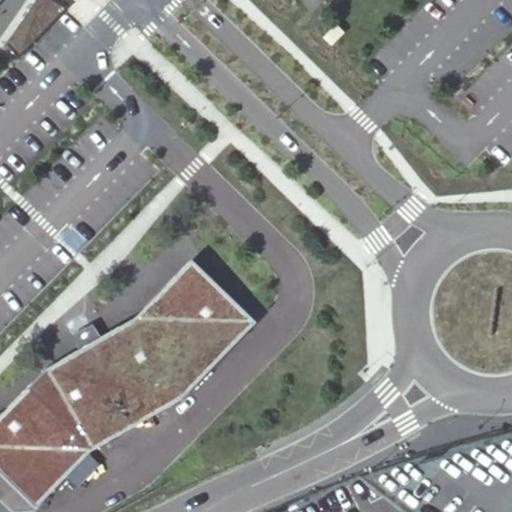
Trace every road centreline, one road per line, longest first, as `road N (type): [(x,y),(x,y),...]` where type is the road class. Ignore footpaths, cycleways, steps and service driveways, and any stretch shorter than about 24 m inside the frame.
road 1 (residential): [(511,227),(455,233),(418,266),(406,300),(417,354)]
road 2 (residential): [(364,432),(196,511)]
